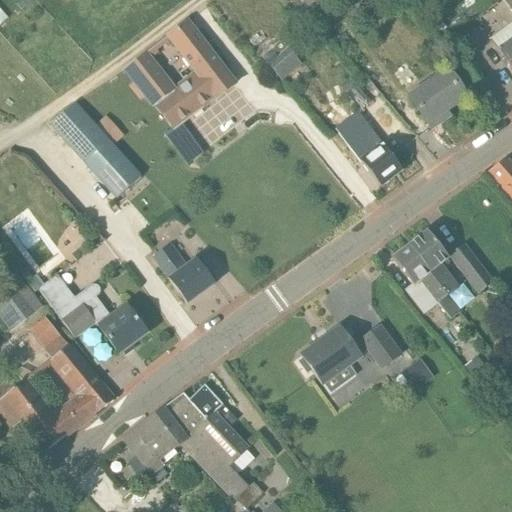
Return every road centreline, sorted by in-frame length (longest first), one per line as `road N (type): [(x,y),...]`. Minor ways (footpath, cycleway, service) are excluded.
road 1 (tertiary): [(15,511),(203,353),(511,140)]
road 2 (track): [(199,0),(0,145)]
